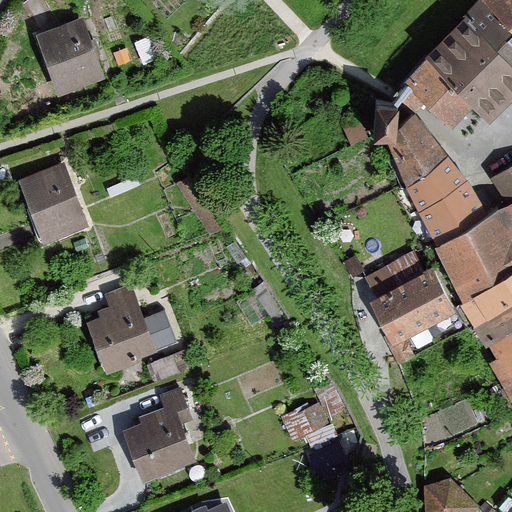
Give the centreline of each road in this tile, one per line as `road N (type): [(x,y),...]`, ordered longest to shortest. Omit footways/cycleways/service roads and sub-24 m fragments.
road 1 (residential): [(66,511),(0,366)]
road 2 (residential): [(409,511),(355,387)]
road 3 (residential): [(395,102),(440,135),(511,146)]
